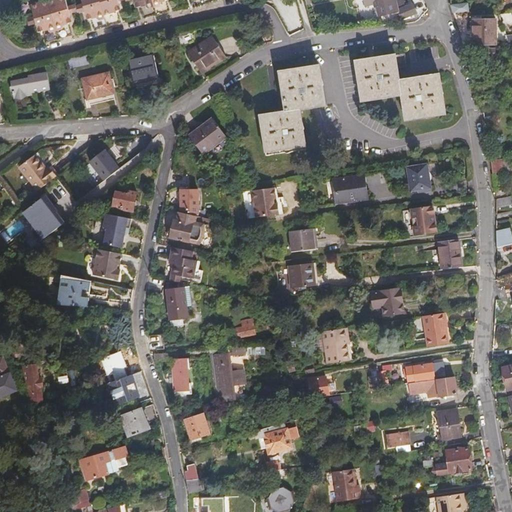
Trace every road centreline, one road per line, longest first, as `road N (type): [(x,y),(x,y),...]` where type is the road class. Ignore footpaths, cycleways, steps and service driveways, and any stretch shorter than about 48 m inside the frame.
road 1 (residential): [(182,511),(168,426),(141,344),(139,299),(167,119)]
road 2 (residential): [(472,131),(485,199),(482,391),(508,511)]
road 3 (residential): [(0,40),(16,55),(40,56),(255,8),(283,45)]
road 4 (residential): [(327,39),(334,101),(357,132),(394,148),(472,131)]
road 5 (unclassified): [(0,136),(167,119)]
road 6 (residential): [(167,119),(283,45)]
road 7 (residential): [(440,11),(472,131)]
road 8 (residential): [(327,39),(424,26),(440,11)]
